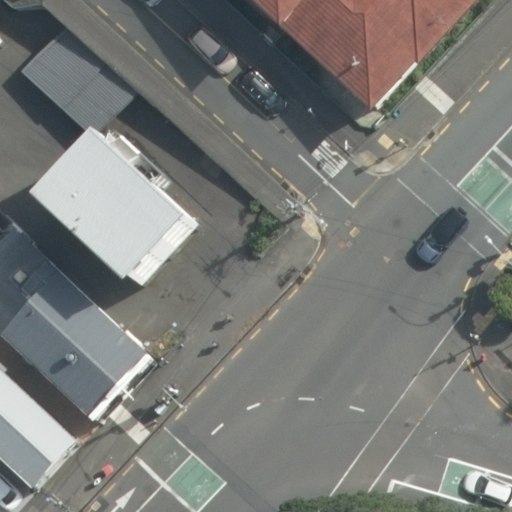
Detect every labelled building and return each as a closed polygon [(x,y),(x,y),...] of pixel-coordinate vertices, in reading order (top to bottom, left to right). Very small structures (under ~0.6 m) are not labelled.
[(253,0),(377,116),(484,0),(253,0)] [(64,31),(25,73),(96,139),(135,96),(64,31)] [(199,222),(104,136),(44,202),(137,290),(199,222)] [(21,229),(0,251),(0,331),(101,426),(162,362),(21,229)] [(0,453),(41,492),(85,444),(0,364),(0,453)]
